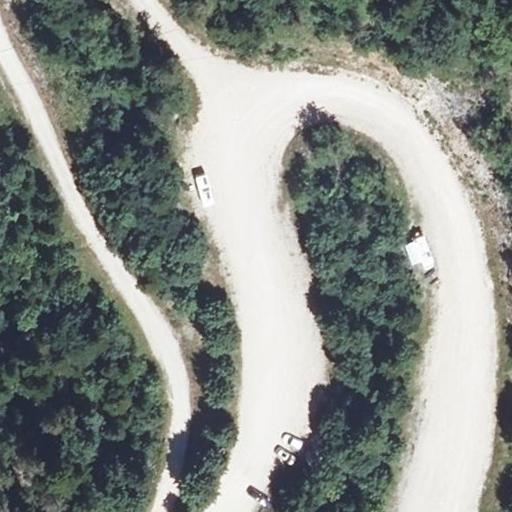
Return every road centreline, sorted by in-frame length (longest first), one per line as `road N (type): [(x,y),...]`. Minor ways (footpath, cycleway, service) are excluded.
road 1 (track): [(424,511),(441,463),(455,282),(416,155),(354,91),(255,84),(219,161),(259,261),(283,405),(233,511)]
road 2 (track): [(162,511),(177,438),(175,374),(97,242),(0,45)]
road 3 (track): [(255,84),(138,0)]
